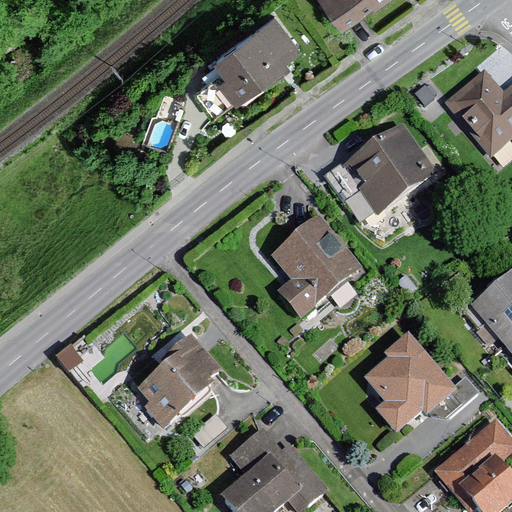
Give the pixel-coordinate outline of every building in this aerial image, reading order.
[(319,0),(338,27),(379,0),(319,0)] [(283,60),(297,50),(272,15),(212,59),(224,76),(218,80),(234,102),(287,64),(283,60)] [(511,139),(511,86),(502,95),(483,72),(443,106),(488,160),(511,139)] [(433,177),(400,131),(345,169),(378,215),(433,177)] [(358,273),(315,222),(268,263),(288,286),(274,298),(297,325),(358,273)] [(511,278),(468,315),(511,367),(511,278)] [(58,356),(68,370),(96,352),(87,337),(58,356)] [(144,411),(163,433),(214,389),(208,382),(217,374),(187,340),(159,364),(163,369),(135,393),(148,408),(144,411)] [(453,397),(406,340),(381,361),(386,366),(362,387),(381,410),(372,418),(393,442),(421,419),(423,422),(453,397)] [(452,389),(464,404),(479,392),(467,377),(452,389)] [(511,455),(511,448),(492,426),(432,479),(461,511),(505,511),(511,506),(511,485),(497,468),(511,455)] [(258,435),(227,462),(242,480),(217,501),(226,511),(279,511),(287,505),(293,511),(305,511),(326,495),(287,449),(277,457),(258,435)]
